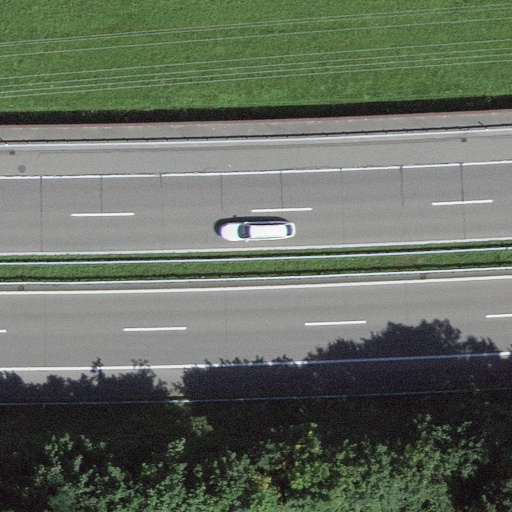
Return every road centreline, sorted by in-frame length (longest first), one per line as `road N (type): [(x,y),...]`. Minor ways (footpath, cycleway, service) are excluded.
road 1 (motorway): [(0,334),(511,318)]
road 2 (motorway): [(511,200),(0,216)]
